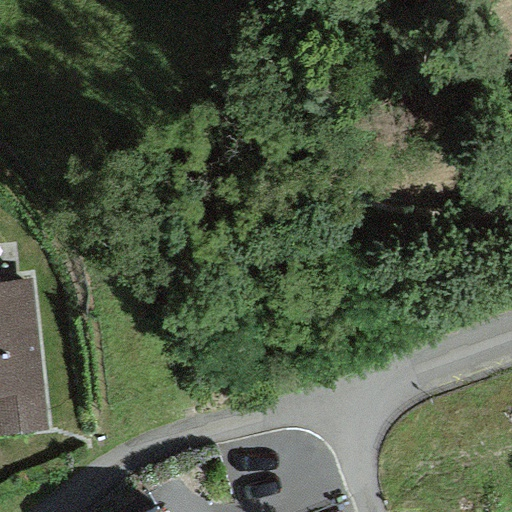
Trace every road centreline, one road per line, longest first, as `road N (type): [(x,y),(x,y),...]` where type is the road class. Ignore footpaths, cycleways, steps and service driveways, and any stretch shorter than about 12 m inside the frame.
road 1 (residential): [(42,511),(160,441),(334,395)]
road 2 (residential): [(334,395),(511,329)]
road 3 (residential): [(372,511),(334,395)]
